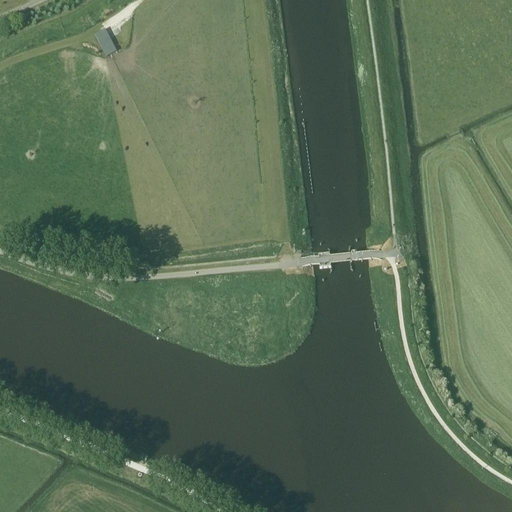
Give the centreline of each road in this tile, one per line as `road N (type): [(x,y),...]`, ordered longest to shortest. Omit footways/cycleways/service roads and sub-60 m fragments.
road 1 (unclassified): [(0,250),(104,278),(395,254)]
road 2 (unclassified): [(0,410),(150,472),(223,511)]
